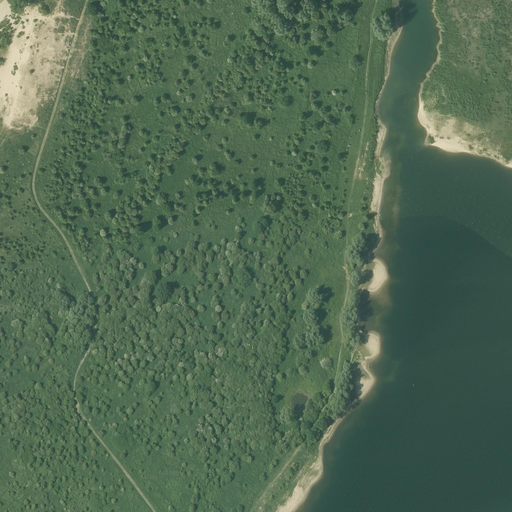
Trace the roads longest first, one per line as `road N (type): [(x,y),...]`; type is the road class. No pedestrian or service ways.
road 1 (track): [(88,0),(48,124),(34,200),(60,234),(94,307),(74,400),(152,511)]
road 2 (track): [(255,511),(332,383),(376,0)]
